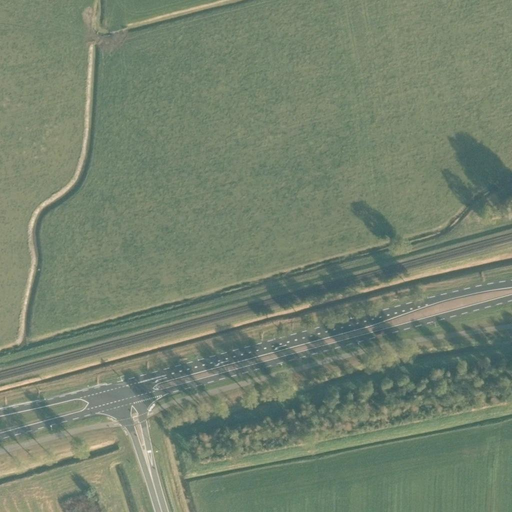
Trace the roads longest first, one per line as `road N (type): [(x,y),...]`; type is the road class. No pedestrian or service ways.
road 1 (secondary): [(511,287),(125,382)]
road 2 (secondary): [(130,401),(511,298)]
road 3 (primary): [(0,436),(130,401)]
road 4 (primary): [(125,382),(0,413)]
